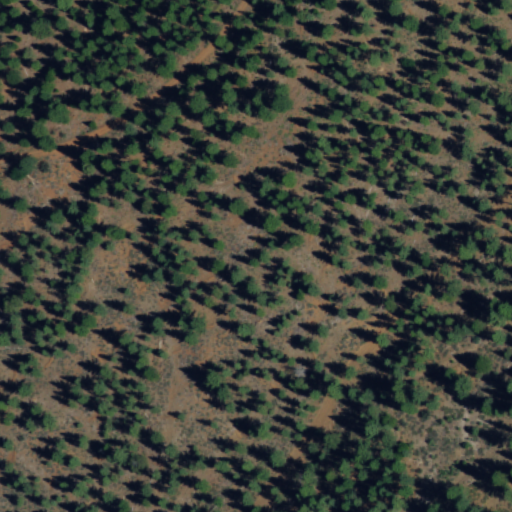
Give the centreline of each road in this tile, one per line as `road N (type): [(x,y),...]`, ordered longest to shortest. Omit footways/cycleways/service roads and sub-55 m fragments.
road 1 (residential): [(486,0),(502,26),(506,93),(449,211),(286,448),(262,511)]
road 2 (residential): [(0,151),(68,153),(173,98),(250,0)]
